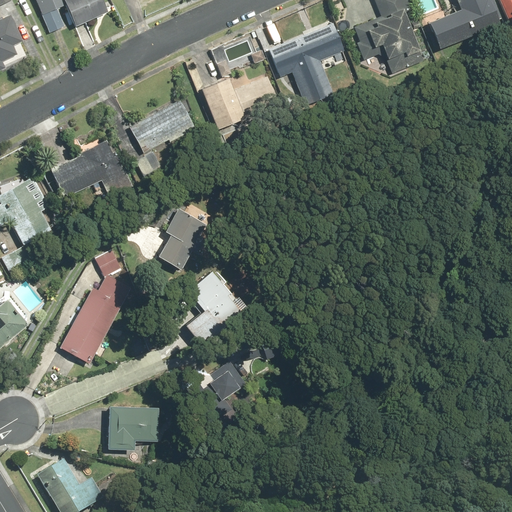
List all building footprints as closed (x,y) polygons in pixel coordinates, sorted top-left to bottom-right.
[(34,0),(41,15),(42,14),(49,32),(72,23),(62,0),(34,0)] [(62,0),(74,26),(107,12),(101,0),(62,0)] [(373,0),(379,14),(352,25),(366,58),(382,51),(392,74),(424,61),(403,10),(410,7),(407,0),(373,0)] [(426,20),(437,46),(497,22),(488,0),(455,0),(459,7),(426,20)] [(511,0),(498,0),(505,15),(511,12),(511,0)] [(11,14),(0,18),(0,69),(5,67),(2,61),(17,54),(13,45),(23,40),(11,14)] [(332,22),(267,47),(278,76),(290,71),(303,104),(332,93),(319,60),(343,50),(332,22)] [(226,74),(199,86),(216,128),(278,103),(266,75),(232,89),(226,74)] [(180,99),(128,126),(142,153),(193,126),(180,99)] [(107,196),(132,186),(115,149),(111,151),(105,137),(76,150),(78,153),(48,166),(61,196),(99,179),(107,196)] [(151,150),(134,160),(145,179),(162,170),(151,150)] [(0,225),(9,221),(22,245),(0,257),(10,275),(36,261),(27,244),(25,240),(50,228),(40,209),(47,206),(31,175),(0,191),(0,225)] [(168,233),(155,254),(179,268),(190,249),(197,253),(213,227),(177,206),(162,230),(168,233)] [(214,268),(187,289),(201,307),(182,321),(198,341),(238,309),(225,293),(231,289),(214,268)] [(96,289),(91,286),(58,346),(87,362),(130,286),(105,272),(96,289)] [(0,346),(28,324),(6,297),(0,301),(0,346)] [(196,375),(196,380),(199,384),(188,391),(208,421),(235,403),(227,391),(236,385),(224,367),(210,376),(208,372),(202,371),(196,375)] [(157,405),(106,403),(104,446),(132,447),(132,438),(156,439),(157,405)] [(62,459),(34,475),(56,511),(76,511),(102,497),(90,477),(77,485),(62,459)]
